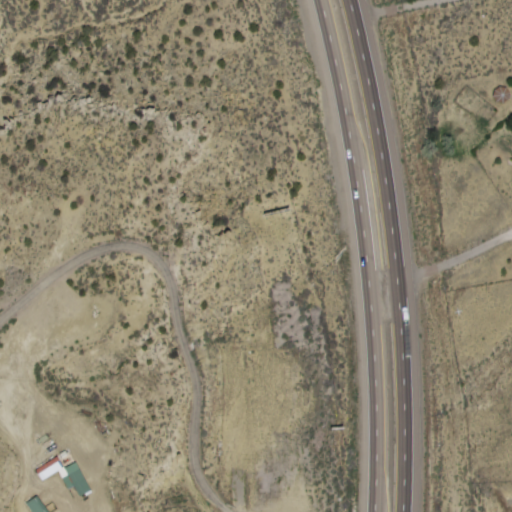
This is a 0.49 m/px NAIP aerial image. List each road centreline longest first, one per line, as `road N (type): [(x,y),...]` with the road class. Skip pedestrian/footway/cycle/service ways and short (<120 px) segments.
road 1 (trunk): [(323,0),(372,239),(379,511)]
road 2 (trunk): [(407,511),(408,368),(396,220),(351,0)]
road 3 (track): [(0,321),(45,283),(114,244),(149,249),(171,287),(202,388),(195,450),(222,511)]
